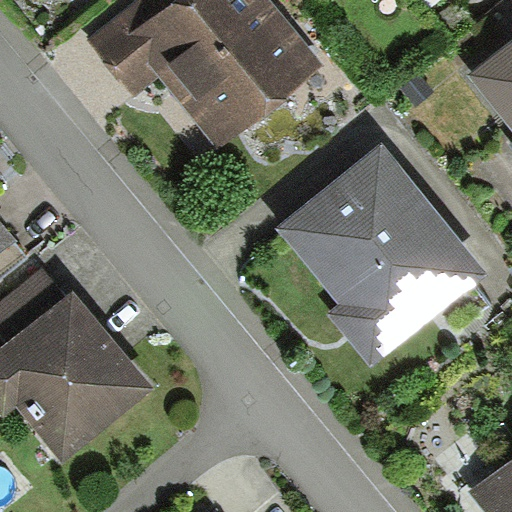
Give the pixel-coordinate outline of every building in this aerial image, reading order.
[(160,74),(215,142),(324,55),(278,0),(154,0),(150,4),(146,0),(129,0),(88,33),(136,92),(160,74)] [(511,140),(511,28),(467,64),(511,119),(511,139),(511,140)] [(483,259),(382,133),(277,216),(345,300),(337,307),(370,349),(483,259)] [(0,208),(0,242),(17,229),(0,208)] [(0,331),(4,337),(0,340),(0,404),(3,409),(15,400),(59,453),(155,374),(122,335),(74,277),(63,287),(41,260),(0,294),(0,331)] [(511,511),(511,448),(468,483),(490,511),(511,511)]
